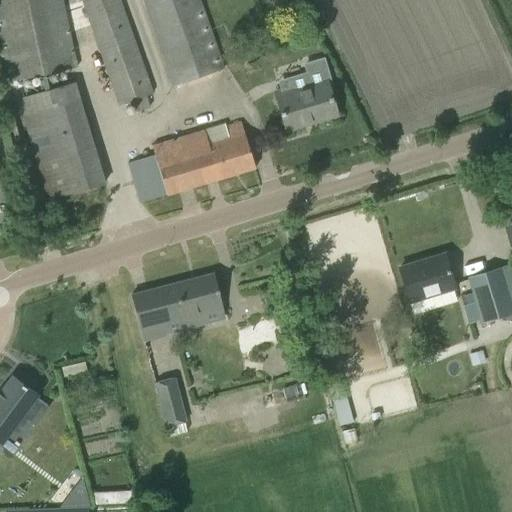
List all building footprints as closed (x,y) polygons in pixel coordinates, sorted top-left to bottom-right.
[(0,0),(0,44),(8,83),(76,68),(61,0),(0,0)] [(131,101),(135,113),(149,108),(145,96),(152,94),(117,0),(80,0),(119,106),(131,101)] [(142,0),(173,87),(222,69),(198,0),(142,0)] [(288,78),(291,88),(274,93),(285,130),(336,115),(327,83),(330,81),(323,58),(302,64),(305,73),(288,78)] [(19,100),(48,199),(104,183),(74,84),(19,100)] [(151,146),(154,155),(127,163),(139,203),(254,168),(240,122),(225,127),(224,124),(151,146)] [(399,268),(404,287),(409,302),(454,288),(444,255),(399,268)] [(467,278),(473,297),(481,324),(511,314),(511,307),(500,268),(467,278)] [(130,295),(142,340),(164,335),(161,323),(183,318),(186,321),(198,318),(199,314),(221,308),(213,274),(130,295)] [(480,351),(468,354),(472,365),(484,361),(480,351)] [(285,359),(284,369),(292,369),(293,359),(285,359)] [(0,440),(2,442),(21,415),(29,421),(42,404),(43,402),(24,389),(25,388),(21,385),(20,386),(9,378),(0,390),(0,440)] [(185,424),(173,379),(154,384),(165,429),(185,424)] [(333,395),(336,424),(352,422),(349,394),(333,395)] [(86,501),(72,490),(57,510),(85,509),(88,509),(86,501)]
